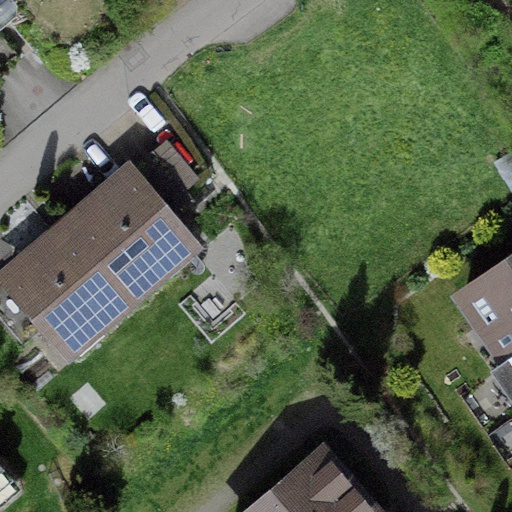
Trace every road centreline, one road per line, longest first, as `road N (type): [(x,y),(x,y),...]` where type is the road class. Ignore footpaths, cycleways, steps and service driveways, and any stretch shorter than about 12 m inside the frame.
road 1 (residential): [(0,237),(157,103)]
road 2 (residential): [(285,0),(157,103)]
